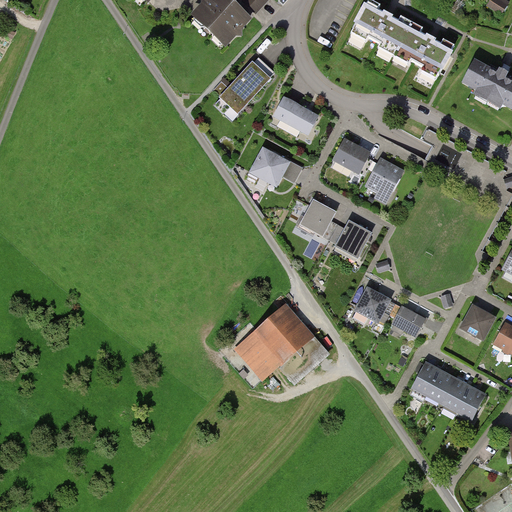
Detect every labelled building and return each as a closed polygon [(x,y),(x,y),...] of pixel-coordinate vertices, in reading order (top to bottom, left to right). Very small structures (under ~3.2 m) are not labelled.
[(204,7),(196,16),(205,25),(205,28),(213,36),(217,36),(227,45),(235,36),(241,36),(241,29),(250,19),(236,6),(229,0),(210,0),(210,1),(203,1),(204,7)] [(268,0),(244,0),(257,12),(268,0)] [(504,13),(511,0),(510,0),(491,0),(489,5),(504,13)] [(387,11),(368,1),(350,33),(392,57),(411,25),(387,11)] [(433,37),(411,25),(392,57),(435,81),(453,49),(433,37)] [(238,114),(275,73),(266,65),(259,59),(215,106),(233,123),(240,116),(238,114)] [(463,88),(511,113),(511,81),(503,77),(477,62),(463,88)] [(227,89),(221,84),(215,91),(220,96),(227,89)] [(292,105),(285,100),(275,118),(308,135),(318,118),(292,105)] [(435,142),(429,159),(450,167),(448,171),(465,178),(472,159),(436,146),(437,143),(435,142)] [(346,143),(336,161),(365,177),(373,162),(366,159),(369,155),(346,143)] [(276,186),(288,164),(264,151),(252,173),(261,178),(262,175),(270,180),(269,182),(276,186)] [(404,172),(379,159),(365,187),(378,193),(375,198),(386,204),(404,172)] [(291,163),(283,177),(294,183),(298,176),(302,169),(291,163)] [(336,214),(314,202),(301,226),(330,241),(338,226),(331,222),(336,214)] [(346,230),(338,226),(330,241),(359,257),(372,234),(350,223),(346,230)] [(390,315),(395,305),(368,290),(357,311),(378,322),(384,311),(390,315)] [(450,296),(442,298),(446,310),(454,307),(450,296)] [(295,383),(327,356),(311,338),(307,342),(288,321),(294,316),(287,308),(237,352),(263,382),(275,371),(280,366),(295,383)] [(494,319),(474,308),(462,329),(483,340),(494,319)] [(416,337),(425,320),(403,309),(394,325),(416,337)] [(511,329),(506,326),(497,345),(503,348),(505,352),(508,354),(511,353),(511,352),(511,329)] [(414,388),(428,395),(440,373),(426,366),(414,388)] [(428,395),(442,403),(454,381),(440,373),(428,395)] [(445,404),(458,412),(470,390),(456,382),(445,404)] [(458,412),(472,419),(484,398),(470,390),(458,412)]
